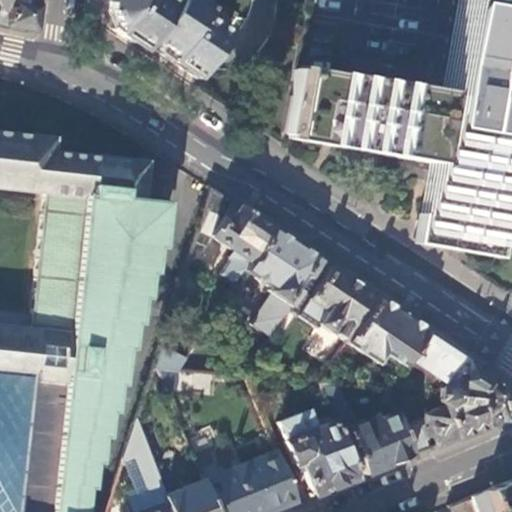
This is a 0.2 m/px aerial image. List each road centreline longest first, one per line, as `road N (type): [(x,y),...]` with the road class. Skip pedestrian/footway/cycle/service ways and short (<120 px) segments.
road 1 (primary): [(50,63),(107,89),(511,348)]
road 2 (residential): [(511,441),(349,511)]
